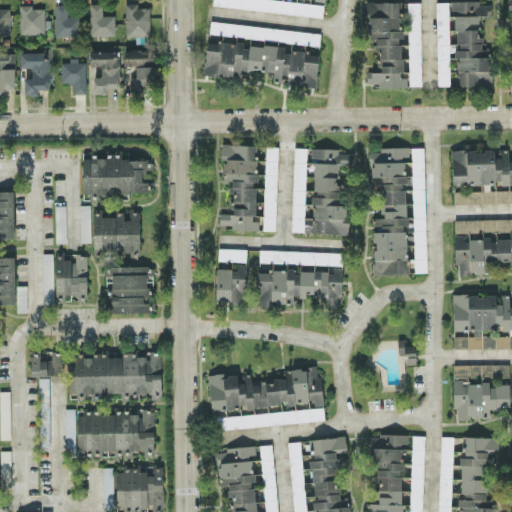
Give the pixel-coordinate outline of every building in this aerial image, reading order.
[(212,0),(212,4),(322,17),(323,4),(287,0),(212,0)] [(489,86),(492,49),(481,49),(482,36),(478,36),(479,15),(490,16),(491,4),(479,3),(479,1),(467,0),(450,0),(449,15),(456,16),(454,42),(457,42),(455,84),(489,86)] [(421,85),(420,1),(407,2),(408,57),(402,57),(401,1),(366,1),(366,39),(374,39),(374,51),(380,51),(380,71),(366,71),(367,83),(379,83),(380,86),(421,85)] [(450,84),(448,1),(435,1),(437,85),(450,84)] [(125,36),(149,35),(149,7),(137,7),(137,2),(124,3),(125,36)] [(80,35),(79,15),(67,15),(67,3),(54,4),(55,36),(80,35)] [(90,35),(115,34),(114,14),(102,15),(102,3),(89,3),(90,35)] [(19,5),(20,33),(45,33),(44,7),(32,8),(32,4),(19,5)] [(0,33),(9,34),(9,8),(0,8),(0,33)] [(319,44),(320,32),(210,20),(209,33),(319,44)] [(204,71),(273,76),(273,81),(280,82),(281,74),(287,75),(286,85),(316,87),(318,52),(284,50),(285,46),(245,43),(206,40),(204,71)] [(124,65),(135,65),(135,77),(130,76),(130,91),(146,92),(146,84),(153,85),(154,49),(124,49),(124,65)] [(15,51),(0,50),(0,91),(14,92),(15,51)] [(24,77),(24,95),(38,95),(38,89),(50,89),(50,57),(43,57),(43,51),(20,51),(20,66),(31,66),(31,77),(24,77)] [(89,51),(89,66),(100,66),(100,75),(93,75),(93,93),(107,93),(107,88),(119,87),(119,51),(89,51)] [(86,93),(85,59),(69,59),(69,61),(61,61),(61,82),(72,82),(72,93),(86,93)] [(257,144),(221,143),(220,158),(224,158),(223,181),(230,181),(230,194),(231,194),(231,212),(220,212),(219,224),(231,224),(231,229),(260,229),(275,230),(277,147),(262,146),(262,182),(256,182),(257,144)] [(426,272),(423,146),(379,147),(379,151),(370,151),(370,183),(379,183),(380,217),(372,218),(373,273),(426,272)] [(291,231),(348,233),(348,217),(341,217),(342,164),(349,164),(350,152),(338,152),(338,148),(310,147),(310,155),(313,155),(312,192),(311,217),(304,217),(306,147),(294,147),(291,231)] [(451,151),(453,188),(454,204),(511,200),(511,190),(481,192),(481,184),(498,183),(498,184),(511,182),(511,158),(508,159),(507,148),(451,151)] [(82,156),(83,194),(147,193),(146,169),(153,169),(152,159),(121,160),(121,155),(82,156)] [(13,190),(0,190),(0,237),(15,237),(13,190)] [(90,204),(80,204),(80,241),(90,241),(90,204)] [(94,253),(140,252),(139,210),(93,211),(94,253)] [(458,274),(489,273),(488,264),(511,262),(511,237),(505,238),(496,238),(495,218),(453,220),(455,264),(458,264),(458,274)] [(246,248),(217,247),(216,301),(245,302),(246,263),(234,263),(234,260),(246,261),(246,248)] [(43,304),(54,304),(52,252),(42,253),(43,304)] [(86,254),(55,255),(56,301),(65,301),(65,294),(77,294),(77,297),(87,297),(86,254)] [(0,302),(15,302),(14,255),(0,255),(0,302)] [(106,311),(150,312),(151,281),(153,281),(153,266),(106,265),(106,311)] [(257,305),(294,304),(294,296),(306,296),(306,294),(317,294),(317,306),(337,305),(337,296),(342,296),(342,266),(328,266),(328,269),(256,271),(257,305)] [(453,348),(511,347),(511,303),(509,304),(509,294),(502,294),(502,303),(495,303),(495,294),(453,294),(453,348)] [(398,354),(406,354),(406,363),(415,363),(414,338),(397,338),(398,354)] [(30,351),(31,375),(63,374),(62,350),(30,351)] [(161,392),(160,352),(107,353),(93,353),(93,357),(83,357),(83,353),(71,353),(72,396),(83,396),(83,393),(161,392)] [(509,363),(453,363),(453,409),(456,409),(456,417),(489,417),(489,408),(509,408),(509,363)] [(324,420),(321,374),(317,374),(316,365),(283,368),(284,379),(251,381),(251,372),(208,375),(210,407),(226,406),(226,408),(280,404),(281,411),(217,416),(218,428),(324,420)] [(50,445),(48,377),(38,377),(40,446),(50,445)] [(10,390),(0,389),(0,437),(9,438),(10,390)] [(64,408),(66,452),(76,452),(74,408),(64,408)] [(77,455),(105,455),(116,455),(116,449),(151,449),(152,409),(135,409),(135,413),(94,412),(77,412),(77,455)] [(421,511),(425,435),(412,434),(411,452),(407,452),(408,434),(378,432),(378,436),(368,436),(367,461),(384,462),(383,468),(375,467),(373,500),(367,500),(366,511),(421,511)] [(293,511),(350,511),(349,498),(340,499),(339,486),(336,486),(334,465),(340,465),(339,451),(346,451),(345,435),(307,438),(309,456),(312,481),(304,482),(300,440),(287,441),(293,511)] [(463,436),(462,455),(461,455),(459,496),(451,496),(453,436),(440,435),(438,511),(493,511),(494,499),(486,499),(487,451),(498,451),(498,437),(463,436)] [(277,511),(272,443),(260,444),(264,511),(277,511)] [(215,452),(220,484),(227,484),(229,497),(230,497),(232,511),(256,511),(251,474),(262,472),(258,444),(225,448),(225,450),(215,452)] [(115,495),(113,495),(113,466),(103,467),(103,506),(115,506),(115,495)] [(162,467),(115,469),(116,511),(120,511),(164,510),(162,467)]
